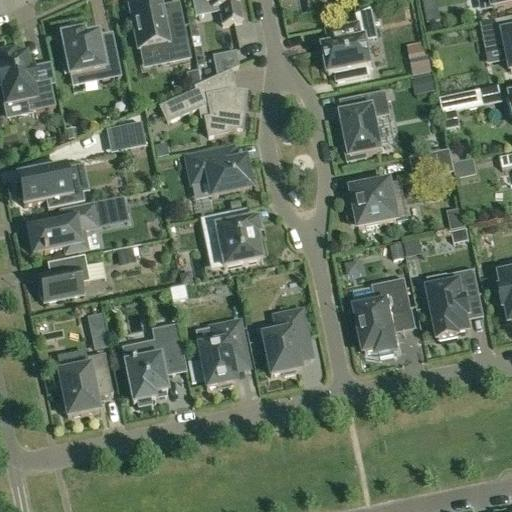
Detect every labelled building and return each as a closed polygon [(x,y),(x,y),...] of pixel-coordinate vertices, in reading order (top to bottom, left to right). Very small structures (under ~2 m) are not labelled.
[(194,0),(195,3),(191,4),(195,21),(220,16),(222,28),(242,24),(236,0),(194,0)] [(511,0),(490,0),(493,11),(511,7),(511,0)] [(130,8),(139,51),(157,48),(161,67),(190,61),(183,29),(165,32),(159,2),(130,8)] [(365,12),(368,27),(379,25),(375,8),(365,12)] [(480,26),(486,52),(506,48),(511,74),(511,73),(511,32),(511,33),(509,20),(480,26)] [(337,85),(370,78),(368,69),(372,69),(367,44),(363,44),(360,26),(327,33),(330,49),(323,50),(326,62),(323,66),(325,73),(328,76),(329,77),(335,76),(337,85)] [(66,62),(61,63),(64,77),(69,76),(69,80),(99,74),(101,83),(120,79),(114,50),(101,53),(97,37),(84,40),(83,35),(79,36),(78,31),(64,34),(65,38),(61,39),(66,62)] [(212,59),(216,79),(227,74),(239,69),(236,54),(212,59)] [(34,73),(29,74),(26,58),(14,61),(13,56),(0,58),(0,91),(3,91),(7,109),(27,105),(29,115),(55,110),(50,83),(37,86),(34,73)] [(425,58),(409,61),(412,73),(431,70),(428,57),(425,58)] [(186,76),(189,91),(201,86),(198,73),(186,76)] [(231,94),(227,75),(201,86),(189,91),(158,105),(167,125),(202,110),(208,108),(211,120),(204,122),(208,140),(227,136),(228,132),(242,133),(246,96),(231,94)] [(443,117),(457,114),(484,109),(481,93),(440,102),(443,117)] [(362,113),(341,118),(347,146),(343,147),(347,165),(367,161),(366,157),(382,154),(375,122),(391,118),(386,94),(359,100),(362,113)] [(457,114),(443,117),(446,133),(460,130),(457,114)] [(141,126),(125,129),(130,152),(146,149),(141,126)] [(154,149),(156,161),(168,158),(166,146),(154,149)] [(185,161),(191,189),(208,185),(211,201),(251,192),(249,182),(251,179),(249,169),(245,167),(245,163),(235,165),(232,152),(185,161)] [(415,182),(454,174),(450,153),(411,161),(415,182)] [(511,158),(500,161),(502,173),(511,171),(511,158)] [(70,198),(65,170),(18,180),(19,187),(15,188),(18,203),(22,202),(24,209),(46,205),(48,213),(84,205),(82,195),(70,198)] [(357,229),(358,229),(359,232),(407,223),(402,194),(393,196),(391,185),(388,186),(387,182),(376,185),(377,188),(351,193),(355,212),(353,213),(352,213),(350,214),(349,215),(348,217),(348,218),(347,220),(348,222),(348,223),(348,225),(349,226),(351,227),(352,228),(353,229),(355,229),(357,229)] [(124,200),(88,207),(91,222),(127,215),(124,200)] [(91,222),(88,207),(61,213),(64,226),(29,233),(34,258),(44,256),(44,257),(47,256),(47,255),(64,251),(66,257),(87,253),(83,234),(93,232),(91,222)] [(253,224),(253,223),(230,228),(228,216),(200,222),(205,248),(218,246),(224,271),(261,263),(256,238),(260,237),(257,223),(253,224)] [(43,304),(44,306),(83,298),(80,287),(89,285),(84,259),(60,264),(63,275),(38,280),(40,289),(38,292),(40,302),(43,304)] [(449,289),(429,293),(433,309),(431,310),(434,328),(436,327),(440,344),(458,341),(457,336),(468,334),(465,319),(471,318),(468,304),(480,301),(475,273),(447,278),(449,289)] [(511,275),(501,278),(504,291),(499,292),(503,310),(507,309),(511,325),(511,324),(511,275)] [(393,321),(392,317),(412,313),(405,282),(372,289),(372,291),(353,295),(357,313),(360,331),(357,331),(359,345),(363,344),(366,356),(377,354),(377,357),(380,357),(381,361),(394,358),(393,354),(396,354),(389,322),(393,321)] [(184,289),(169,292),(172,305),(187,302),(184,289)] [(277,336),(262,339),(270,379),(281,377),(284,380),(294,378),(296,374),(300,373),(298,364),(311,361),(302,314),(274,320),(277,336)] [(191,386),(204,383),(206,393),(217,390),(220,393),(230,391),(232,387),(236,387),(233,375),(249,372),(239,325),(210,331),(213,348),(198,351),(200,363),(187,366),(191,386)] [(133,408),(138,407),(138,411),(151,408),(150,404),(155,403),(154,398),(167,395),(164,379),(186,374),(177,330),(154,335),(159,360),(135,365),(134,363),(131,364),(131,366),(125,367),(133,408)] [(104,334),(90,337),(94,353),(108,350),(104,334)] [(63,415),(66,415),(67,421),(99,415),(96,401),(113,397),(104,357),(86,361),(88,369),(58,376),(63,400),(60,401),(63,415)]
